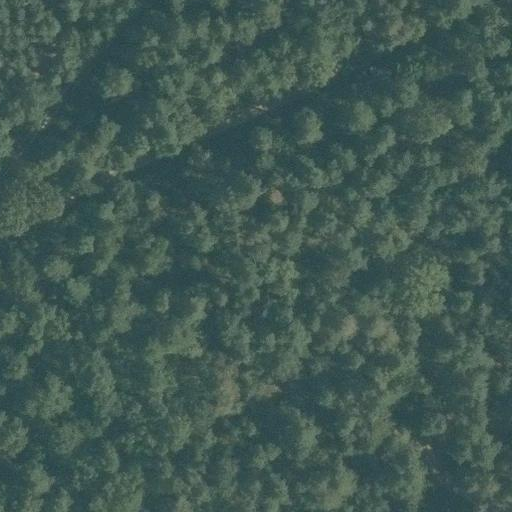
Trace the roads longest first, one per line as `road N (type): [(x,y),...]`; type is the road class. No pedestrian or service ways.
road 1 (track): [(144,163),(308,89),(468,0)]
road 2 (track): [(0,174),(144,0)]
road 3 (track): [(0,226),(144,163)]
